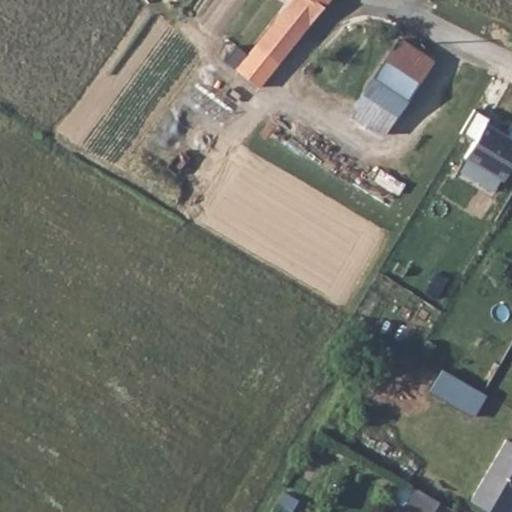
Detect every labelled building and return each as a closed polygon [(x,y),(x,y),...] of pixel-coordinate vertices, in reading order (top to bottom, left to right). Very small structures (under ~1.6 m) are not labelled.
[(288,0),(244,53),(268,70),(328,0),(288,0)] [(392,35),(343,113),(380,136),(429,58),(392,35)] [(487,118),(471,109),(457,132),(471,141),(461,157),(500,180),(511,158),(511,118),(503,134),(484,122),(487,118)] [(480,392),(437,367),(425,389),(468,414),(480,392)] [(466,498),(488,511),(509,511),(511,507),(511,500),(511,442),(502,436),(466,498)] [(416,511),(419,511),(429,498),(405,484),(396,499),(416,511)]
